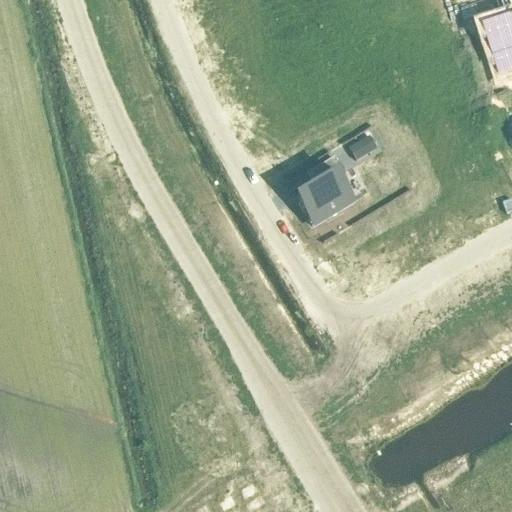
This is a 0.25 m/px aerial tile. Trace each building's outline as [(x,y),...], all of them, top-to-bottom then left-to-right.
[(237,0),(194,0),(201,20),(240,7),(237,0)] [(382,0),(383,3),(384,3),(386,8),(379,11),(386,27),(409,13),(404,1),(403,1),(402,0),(382,0)] [(511,26),(487,35),(501,78),(511,74),(511,26)] [(421,27),(406,51),(444,75),(459,51),(421,27)] [(280,74),(262,35),(216,56),(231,90),(258,78),(260,83),(280,74)] [(276,131),(258,142),(274,168),(314,144),(289,103),(266,115),(276,131)] [(368,140),(347,153),(355,165),(375,153),(368,140)] [(456,190),(434,201),(446,222),(450,220),(456,231),(498,209),(488,191),(504,183),(491,158),(474,167),(481,181),(458,194),(456,190)] [(314,193),(295,204),(312,231),(325,222),(327,224),(340,216),(339,214),(352,206),(337,180),(342,177),(333,163),(306,179),(314,193)] [(348,258),(334,266),(350,292),(391,268),(375,242),(385,236),(376,220),(338,244),(348,258)]
